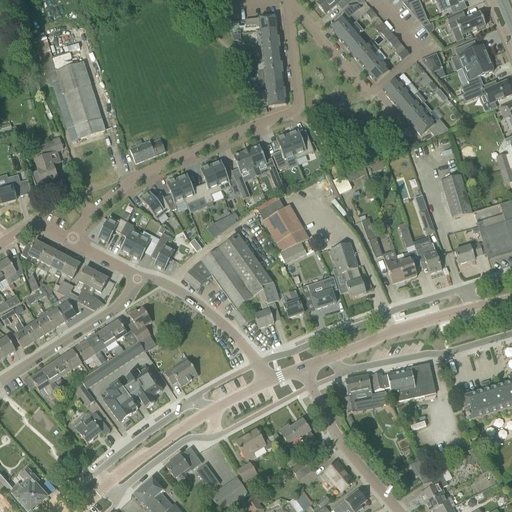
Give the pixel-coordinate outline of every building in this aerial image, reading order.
[(352,2),(350,0),(321,0),(322,0),(321,0),(320,0),(319,1),(320,2),(316,5),(325,16),(330,11),(331,12),(336,7),(337,6),(341,11),(352,2)] [(431,0),(433,3),(439,0),(446,0),(450,9),(470,1),(469,0),(431,0)] [(427,22),(419,1),(409,5),(411,12),(410,12),(409,13),(420,25),(427,22)] [(376,16),(370,10),(365,14),(371,21),(376,16)] [(485,27),(483,24),(485,23),(482,16),(481,17),(479,14),(465,20),(462,12),(445,19),(450,31),(457,28),(461,37),(471,33),(472,34),(477,32),(476,31),(485,27)] [(337,39),(350,27),(351,27),(353,25),(345,16),(329,30),(332,34),(333,34),(337,39)] [(277,31),(276,24),(276,18),(245,21),(245,27),(259,26),(259,32),(259,33),(277,31)] [(380,34),(386,28),(382,24),(375,30),(379,35),(380,34)] [(341,44),(344,48),(358,36),(351,27),(350,27),(337,39),(341,44)] [(385,40),(391,35),(386,28),(380,34),(385,40)] [(279,43),(278,37),(277,31),(259,33),(259,32),(256,33),(258,46),(261,46),(279,43)] [(348,52),(352,57),(366,45),(358,36),(344,48),(348,52)] [(399,44),(394,37),(389,41),(394,47),(399,44)] [(45,38),(34,41),(49,88),(53,86),(69,135),(72,144),(79,142),(78,140),(105,132),(83,63),(82,64),(72,67),(68,56),(68,54),(51,59),(45,38)] [(484,51),(482,47),(477,49),(474,42),(454,51),(462,70),(489,59),(486,50),(484,51)] [(280,56),(279,50),(279,43),(261,46),(262,58),(280,56)] [(356,62),(360,66),(374,55),(366,45),(352,57),(356,62)] [(245,48),(236,49),(240,59),(243,58),(245,50),(245,48)] [(402,62),(409,56),(404,50),(397,57),(402,62)] [(364,70),(368,75),(381,64),(374,55),(360,66),(363,70),(364,70)] [(440,65),(436,55),(420,62),(431,75),(435,73),(437,73),(434,67),(440,65)] [(282,69),(280,56),(262,58),(258,59),(259,65),(263,64),(264,71),(282,69)] [(493,73),(491,68),(493,67),(489,59),(462,70),(464,76),(470,73),(474,81),(493,73)] [(381,64),(368,75),(375,84),(389,73),(381,64)] [(264,71),(265,84),(283,82),(282,69),(264,71)] [(437,73),(435,73),(438,80),(445,77),(442,70),(437,73)] [(428,77),(423,81),(427,86),(432,82),(428,77)] [(390,101),(406,88),(398,79),(382,92),(385,96),(386,96),(390,101)] [(467,94),(483,88),(480,81),(461,89),(464,96),(467,94)] [(285,95),(283,82),(265,84),(266,92),(262,92),(263,98),(267,97),(285,95)] [(483,88),(467,94),(470,102),(485,95),(490,105),(511,96),(505,83),(497,87),(495,83),(483,88)] [(397,110),(413,97),(406,88),(390,101),(394,106),(397,110)] [(447,100),(441,93),(437,96),(443,104),(447,100)] [(285,95),(267,97),(268,109),(286,106),(285,101),(285,95)] [(419,108),(421,106),(413,97),(397,110),(401,115),(405,120),(419,108)] [(507,119),(511,128),(511,104),(511,103),(499,109),(504,120),(507,119)] [(409,124),(413,129),(427,117),(426,117),(419,108),(405,120),(409,124)] [(437,123),(429,114),(426,117),(427,117),(413,129),(415,132),(421,138),(428,131),(434,138),(448,131),(439,121),(437,123)] [(0,127),(0,128),(2,135),(12,132),(10,125),(0,127)] [(298,132),(287,137),(295,157),(294,157),(295,161),(314,154),(309,141),(302,144),(299,135),(298,132)] [(280,153),(272,156),(278,171),(287,168),(284,161),(294,157),(295,157),(287,137),(276,141),(280,153)] [(38,172),(31,174),(35,187),(49,182),(49,183),(53,182),(52,181),(57,179),(55,174),(56,174),(55,169),(53,169),(52,166),(51,167),(48,157),(62,151),(58,139),(51,142),(52,143),(34,149),(38,160),(34,161),(38,172)] [(136,148),(129,151),(135,165),(165,153),(160,141),(150,144),(150,143),(142,146),(140,141),(135,144),(136,148)] [(508,156),(496,159),(499,169),(500,172),(511,168),(511,145),(511,146),(506,148),(505,148),(508,156)] [(259,148),(246,153),(256,178),(261,177),(258,169),(266,166),(259,148)] [(256,178),(246,153),(233,158),(240,176),(248,173),(251,180),(256,178)] [(220,193),(231,188),(229,183),(221,163),(210,167),(220,193)] [(210,167),(200,171),(205,185),(199,187),(203,199),(206,205),(211,203),(212,202),(210,197),(220,193),(210,167)] [(511,168),(500,172),(505,186),(511,183),(511,168)] [(268,173),(275,189),(282,187),(275,170),(268,173)] [(0,187),(0,204),(0,206),(16,202),(13,191),(21,189),(19,179),(18,177),(6,180),(7,185),(0,187)] [(176,181),(186,204),(186,206),(203,199),(199,187),(192,190),(187,177),(176,181)] [(471,215),(460,177),(440,183),(452,221),(471,215)] [(250,198),(242,180),(235,183),(243,201),(250,198)] [(186,204),(176,181),(166,185),(174,205),(175,208),(186,204)] [(141,202),(154,218),(155,220),(171,207),(160,194),(154,199),(150,194),(141,202)] [(418,213),(426,236),(434,233),(422,199),(414,202),(419,213),(418,213)] [(511,202),(499,206),(505,224),(484,230),(481,222),(476,224),(484,250),(487,260),(511,252),(511,202)] [(281,253),(301,244),(308,240),(289,207),(263,222),(281,253)] [(124,213),(120,221),(126,224),(130,216),(124,213)] [(229,229),(234,225),(229,218),(224,220),(229,229)] [(373,254),(375,259),(382,257),(375,238),(373,232),(369,220),(362,222),(366,234),(368,241),(373,254)] [(97,240),(108,245),(114,233),(121,236),(127,224),(126,224),(120,221),(117,226),(107,221),(97,240)] [(399,230),(406,249),(413,247),(407,227),(399,230)] [(120,252),(130,257),(141,235),(132,230),(120,252)] [(130,257),(140,262),(150,243),(141,238),(142,236),(141,235),(130,257)] [(163,235),(150,258),(157,261),(154,267),(164,272),(174,253),(164,248),(169,238),(163,235)] [(257,296),(260,305),(266,303),(262,289),(273,285),(270,282),(259,266),(244,247),(237,236),(201,262),(189,273),(183,280),(196,292),(205,282),(211,277),(236,310),(231,314),(241,328),(251,320),(242,307),(257,296)] [(189,244),(197,253),(202,250),(199,247),(194,240),(189,244)] [(28,258),(39,263),(46,248),(35,243),(34,245),(28,242),(21,257),(27,260),(28,258)] [(301,244),(281,253),(280,253),(285,264),(284,264),(285,265),(306,255),(301,244)] [(415,250),(415,252),(418,261),(424,259),(429,275),(442,271),(432,244),(415,250)] [(349,245),(330,251),(336,270),(338,276),(343,274),(350,272),(357,269),(349,245)] [(454,252),(455,256),(458,266),(474,261),(473,258),(482,256),(479,245),(469,248),(469,247),(454,252)] [(39,263),(50,269),(58,254),(46,248),(39,263)] [(60,276),(60,277),(61,275),(69,260),(58,254),(50,269),(57,273),(55,276),(59,279),(60,276)] [(403,258),(397,261),(404,282),(417,278),(413,268),(408,254),(403,256),(403,258)] [(7,261),(0,265),(0,272),(9,287),(19,280),(18,278),(23,275),(19,262),(16,257),(8,262),(7,261)] [(75,275),(80,266),(69,260),(61,275),(66,278),(72,281),(75,275)] [(404,282),(397,261),(391,263),(390,260),(384,262),(389,277),(392,286),(404,282)] [(71,301),(80,306),(97,275),(85,269),(77,284),(83,286),(80,293),(78,299),(70,295),(68,299),(71,301)] [(336,270),(332,271),(334,277),(340,294),(348,291),(350,299),(366,294),(363,285),(361,281),(354,283),(350,272),(343,274),(338,276),(336,270)] [(0,272),(0,292),(9,287),(0,272)] [(97,275),(80,306),(84,308),(84,307),(88,309),(97,300),(91,297),(95,291),(100,294),(104,288),(104,289),(105,287),(105,286),(108,280),(97,275)] [(37,290),(38,288),(32,276),(27,282),(31,292),(37,290)] [(311,300),(315,311),(336,304),(332,293),(337,291),(334,281),(320,286),(322,293),(316,295),(315,290),(310,292),(310,294),(309,294),(311,299),(311,300)] [(53,291),(68,299),(70,295),(69,295),(73,288),(62,283),(59,288),(55,286),(54,287),(55,287),(53,291)] [(52,291),(53,291),(55,287),(54,287),(49,285),(47,288),(41,285),(39,290),(38,288),(37,290),(38,290),(39,293),(40,293),(44,291),(47,297),(49,299),(52,291)] [(273,285),(262,289),(266,303),(267,306),(279,302),(273,285)] [(36,302),(47,297),(44,291),(40,293),(39,293),(34,296),(33,297),(36,302)] [(283,307),(285,310),(288,320),(303,315),(300,305),(295,292),(289,295),(292,304),(283,307)] [(16,297),(5,304),(9,310),(19,304),(16,297)] [(33,297),(26,301),(29,306),(36,302),(33,297)] [(54,305),(55,307),(65,323),(75,317),(75,316),(81,313),(80,310),(84,308),(80,306),(71,301),(67,304),(67,303),(62,306),(59,302),(54,305)] [(266,303),(260,305),(263,313),(254,317),(258,330),(274,325),(271,315),(269,312),(267,306),(266,303)] [(5,304),(0,306),(0,315),(9,310),(5,304)] [(55,307),(44,314),(54,330),(65,323),(55,307)] [(19,308),(13,311),(15,316),(16,317),(23,313),(19,308)] [(138,343),(139,345),(142,350),(145,354),(156,347),(150,338),(151,337),(144,328),(152,323),(143,310),(137,313),(136,311),(128,316),(138,331),(135,333),(133,335),(132,335),(138,343)] [(15,316),(13,311),(0,318),(0,319),(5,328),(10,325),(8,320),(15,316)] [(39,320),(35,323),(44,337),(54,330),(44,314),(38,317),(39,320)] [(123,339),(130,349),(138,343),(132,335),(133,335),(131,332),(126,335),(123,330),(123,329),(122,328),(118,322),(107,329),(116,343),(123,339)] [(28,324),(23,327),(33,344),(44,337),(35,323),(30,326),(28,324)] [(23,327),(21,324),(15,328),(18,334),(14,337),(22,350),(33,344),(23,327)] [(177,325),(173,330),(177,333),(181,328),(177,325)] [(106,350),(116,343),(107,329),(97,336),(106,350)] [(100,354),(106,350),(97,336),(86,343),(101,365),(106,362),(100,354)] [(7,339),(0,343),(0,351),(4,359),(15,352),(10,343),(7,339)] [(97,368),(101,365),(86,343),(76,350),(85,364),(91,359),(97,368)] [(144,353),(138,345),(113,361),(81,383),(87,391),(144,353)] [(113,352),(118,357),(123,353),(120,348),(113,352)] [(73,352),(62,360),(70,372),(81,365),(78,361),(73,352)] [(62,360),(51,366),(60,379),(70,372),(62,360)] [(192,382),(192,381),(198,377),(187,360),(164,375),(172,386),(177,383),(181,388),(188,384),(192,382)] [(371,377),(373,387),(374,393),(384,391),(384,390),(389,389),(393,405),(406,401),(425,397),(435,395),(428,365),(410,369),(410,371),(409,372),(408,370),(403,371),(403,373),(381,378),(381,375),(371,377)] [(51,366),(41,373),(57,397),(64,392),(62,389),(56,387),(53,383),(60,379),(51,366)] [(109,398),(104,403),(120,424),(138,411),(130,401),(137,397),(146,410),(154,404),(150,398),(154,396),(154,397),(162,392),(148,371),(141,376),(138,371),(125,379),(131,387),(124,392),(118,384),(106,393),(109,398)] [(80,372),(73,377),(77,382),(84,378),(80,372)] [(57,397),(41,373),(31,380),(34,386),(35,388),(35,387),(39,393),(44,390),(51,401),(56,408),(62,404),(57,397)] [(511,375),(508,377),(510,384),(490,390),(489,388),(483,390),(483,392),(463,398),(462,398),(469,423),(470,422),(511,409),(511,375)] [(77,382),(73,377),(67,381),(70,387),(77,382)] [(347,381),(345,383),(348,398),(353,397),(355,404),(368,401),(369,406),(380,404),(380,406),(388,405),(385,393),(372,396),(368,378),(368,377),(347,381)] [(79,382),(72,387),(76,393),(75,394),(87,408),(94,402),(83,388),(79,382)] [(348,398),(344,399),(347,413),(356,411),(355,404),(353,397),(348,398)] [(396,410),(403,429),(415,424),(408,405),(396,410)] [(80,422),(73,428),(75,430),(87,445),(101,434),(103,437),(110,432),(95,414),(82,424),(80,422)] [(358,436),(355,430),(357,429),(351,417),(346,420),(354,437),(358,436)] [(279,432),(285,441),(286,442),(294,436),(297,441),(303,437),(309,444),(314,440),(309,433),(310,432),(302,421),(290,429),(288,427),(279,432)] [(235,443),(240,452),(246,462),(254,458),(252,455),(263,449),(264,450),(266,451),(268,451),(270,450),(271,449),(271,447),(271,445),(270,444),(262,438),(260,439),(256,431),(235,443)] [(276,434),(272,437),(278,445),(282,442),(276,434)] [(193,471),(201,465),(195,456),(190,449),(165,468),(171,476),(175,480),(178,478),(185,488),(191,484),(187,479),(188,479),(185,475),(187,473),(192,469),(193,471)] [(284,461),(289,468),(300,461),(296,454),(284,461)] [(291,470),(299,481),(311,473),(303,462),(291,470)] [(331,482),(341,493),(353,483),(336,463),(329,470),(320,478),(326,485),(331,482)] [(237,472),(244,484),(256,476),(249,465),(237,472)] [(196,473),(210,493),(220,486),(205,466),(196,473)] [(10,492),(10,493),(14,497),(27,511),(31,511),(47,498),(35,486),(39,482),(28,470),(21,475),(27,481),(20,488),(18,485),(12,490),(10,492)] [(419,495),(424,504),(443,495),(440,490),(442,489),(447,487),(441,474),(436,477),(431,480),(422,485),(426,492),(419,495)] [(0,481),(10,493),(10,492),(12,490),(0,476),(0,481)] [(153,479),(143,487),(163,510),(164,511),(179,511),(175,506),(172,508),(160,494),(164,491),(153,479)] [(210,498),(219,511),(220,511),(247,494),(237,480),(210,498)] [(143,487),(134,496),(140,503),(145,508),(148,511),(164,511),(163,510),(143,487)] [(360,507),(366,502),(358,492),(333,511),(347,511),(348,511),(358,511),(361,509),(360,507)] [(294,499),(295,501),(289,504),(294,511),(300,508),(302,511),(303,511),(311,507),(302,493),(294,499)] [(245,511),(263,511),(258,505),(262,502),(257,494),(241,505),(245,511)] [(431,511),(437,509),(438,511),(444,511),(452,509),(447,499),(445,500),(443,495),(424,504),(428,511),(431,511)] [(326,506),(330,511),(331,511),(337,507),(332,501),(326,506)]
